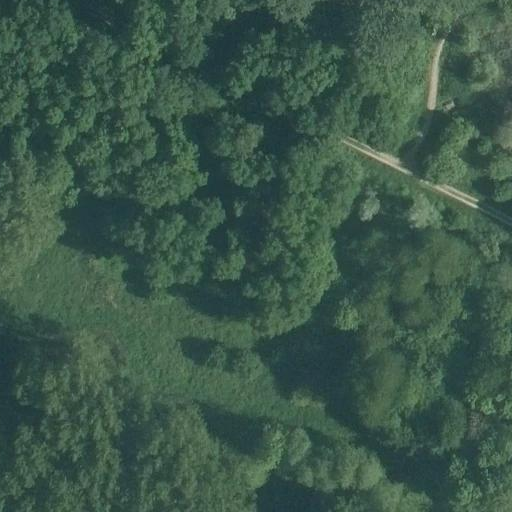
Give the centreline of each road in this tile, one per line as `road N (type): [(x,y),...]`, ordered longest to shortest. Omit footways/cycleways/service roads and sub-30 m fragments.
road 1 (track): [(75,0),(511,223)]
road 2 (track): [(212,74),(237,29),(303,0)]
